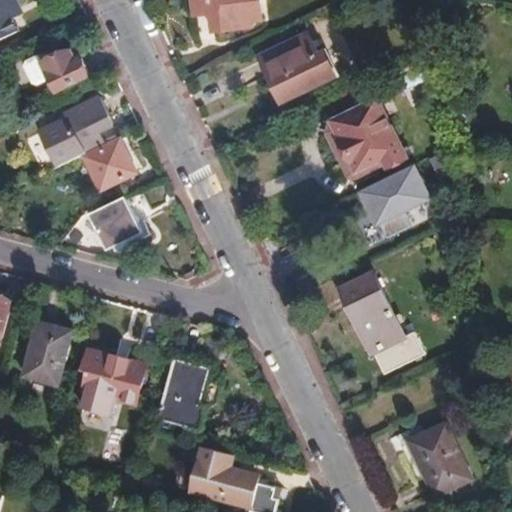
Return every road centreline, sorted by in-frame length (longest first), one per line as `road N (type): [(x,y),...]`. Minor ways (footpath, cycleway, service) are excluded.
road 1 (residential): [(110,2),(256,319)]
road 2 (residential): [(0,253),(256,319)]
road 3 (residential): [(256,319),(356,511)]
